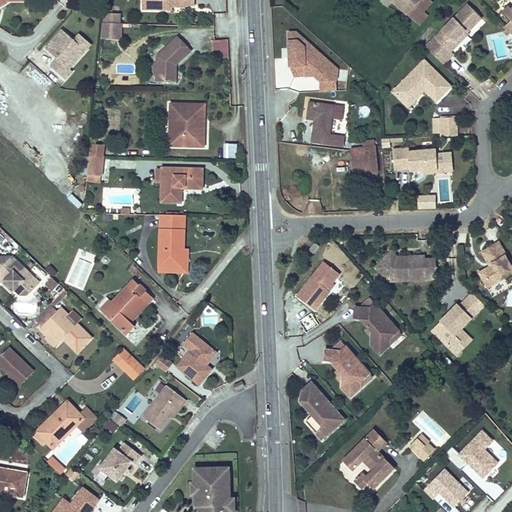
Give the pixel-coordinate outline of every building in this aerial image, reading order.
[(142,0),(143,10),(168,10),(168,7),(173,7),(182,7),(182,6),(195,6),(195,0),(142,0)] [(430,0),(382,0),(382,1),(387,6),(391,1),(419,25),(428,16),(424,12),(433,2),(430,0)] [(480,19),(466,5),(425,48),(443,65),(453,55),(450,52),(449,51),(458,42),(456,40),(464,32),(466,33),(480,19)] [(507,5),(501,12),(510,20),(511,22),(511,7),(511,9),(507,5)] [(104,14),(103,23),(119,24),(119,15),(104,14)] [(119,24),(103,23),(102,39),(121,39),(121,24),(119,24)] [(511,29),(506,24),(503,26),(505,28),(510,33),(511,35),(511,29)] [(510,33),(505,28),(501,32),(506,37),(510,33)] [(75,42),(63,32),(46,50),(55,58),(57,56),(60,59),(58,61),(52,69),(66,81),(73,73),(70,71),(86,52),(75,42)] [(449,51),(450,52),(467,34),(466,33),(464,32),(456,40),(458,42),(449,51)] [(320,92),(336,92),(338,70),(310,45),(297,33),(288,33),(289,71),(297,78),(313,78),(319,84),(320,92)] [(91,47),(80,37),(75,42),(86,52),(91,47)] [(191,51),(177,37),(156,57),(156,62),(160,65),(160,72),(156,76),(156,82),(175,83),(176,65),(191,51)] [(230,58),(229,38),(216,38),(212,38),(213,58),(230,58)] [(438,100),(452,86),(424,59),(392,92),(406,105),(424,87),(438,100)] [(438,100),(424,87),(406,105),(408,108),(424,91),(435,103),(438,100)] [(343,106),(333,105),(309,102),(307,119),(314,119),(313,134),(321,136),(320,144),(328,145),(329,135),(332,117),(341,119),(343,106)] [(204,122),(204,105),(171,104),(170,121),(173,121),(173,136),(180,137),(180,146),(203,146),(204,137),(199,136),(199,126),(197,126),(197,122),(204,122)] [(441,137),(458,136),(457,117),(440,118),(441,137)] [(170,146),(180,146),(180,137),(173,136),(173,121),(170,121),(170,146)] [(313,134),(311,142),(320,144),(321,136),(313,134)] [(329,135),(328,145),(343,146),(344,137),(329,135)] [(370,147),(352,149),(354,174),(373,173),(370,147)] [(436,149),(409,151),(409,148),(392,150),(394,170),(410,169),(410,172),(423,171),(438,170),(437,154),(436,149)] [(445,172),(444,153),(437,154),(438,170),(423,171),(423,174),(445,172)] [(78,174),(88,175),(88,174),(90,157),(80,156),(78,174)] [(90,157),(88,174),(102,176),(104,156),(90,156),(90,157)] [(162,168),(161,202),(181,203),(181,187),(202,188),(203,169),(162,168)] [(77,208),(83,203),(72,192),(67,197),(77,208)] [(435,197),(418,198),(418,211),(436,210),(435,197)] [(161,216),(159,267),(179,268),(180,249),(183,249),(184,216),(161,216)] [(508,255),(500,241),(484,250),(493,264),(490,266),(481,271),(486,278),(483,279),(488,288),(511,274),(511,264),(507,255),(508,255)] [(314,253),(319,246),(314,243),(309,250),(314,253)] [(179,268),(159,267),(159,271),(186,272),(187,249),(183,249),(180,249),(179,268)] [(490,266),(493,264),(484,250),(482,251),(490,266)] [(426,259),(426,256),(402,257),(402,260),(399,260),(399,257),(392,251),(379,265),(386,271),(393,271),(394,281),(438,279),(437,259),(426,259)] [(40,284),(13,257),(0,257),(0,274),(17,290),(22,295),(29,295),(40,284)] [(324,262),(296,295),(314,310),(329,291),(326,289),(339,274),(324,262)] [(393,271),(386,271),(379,265),(376,268),(391,281),(394,281),(393,271)] [(17,290),(0,274),(0,278),(14,292),(17,290)] [(52,290),(59,281),(51,275),(44,284),(52,290)] [(110,305),(107,303),(101,309),(127,335),(135,326),(131,322),(127,319),(144,301),(147,305),(153,298),(134,279),(113,302),(110,305)] [(473,293),(467,299),(479,312),(486,305),(473,293)] [(370,299),(360,308),(369,309),(374,304),(370,299)] [(463,329),(479,312),(467,299),(461,306),(459,304),(453,310),(455,311),(452,314),(451,312),(441,321),(444,324),(436,333),(454,350),(462,341),(456,335),(463,329)] [(127,319),(131,322),(147,305),(144,301),(127,319)] [(51,303),(36,319),(43,326),(58,310),(51,303)] [(354,307),(352,318),(360,319),(371,332),(371,345),(379,355),(389,346),(390,339),(398,331),(374,304),(369,309),(360,308),(354,307)] [(58,310),(43,326),(40,329),(47,335),(44,337),(54,348),(63,339),(77,353),(91,338),(78,324),(75,327),(65,317),(68,314),(61,308),(58,310)] [(473,339),(463,329),(456,335),(462,341),(454,350),(458,355),(473,339)] [(390,339),(389,346),(402,335),(398,331),(390,339)] [(191,350),(178,367),(200,385),(213,369),(207,365),(217,353),(193,333),(184,344),(191,350)] [(340,341),(330,349),(339,351),(345,346),(340,341)] [(341,373),(341,387),(350,396),(360,388),(360,381),(369,373),(345,346),(339,351),(330,349),(325,348),(323,360),(330,361),(341,373)] [(35,371),(10,347),(0,357),(0,367),(1,368),(3,367),(11,374),(22,385),(35,371)] [(124,349),(114,360),(133,379),(143,369),(124,349)] [(162,352),(154,362),(167,371),(174,362),(162,352)] [(369,373),(360,381),(360,388),(372,377),(369,373)] [(22,385),(11,374),(9,377),(20,387),(22,385)] [(236,390),(245,386),(243,381),(234,385),(236,390)] [(312,415),(305,421),(315,433),(320,429),(326,435),(344,420),(311,382),(301,391),(299,401),(312,415)] [(187,400),(168,386),(153,404),(143,417),(160,430),(170,417),(168,416),(170,412),(172,414),(178,406),(181,409),(187,400)] [(53,449),(70,433),(84,419),(79,414),(67,401),(36,431),(53,449)] [(173,419),(181,409),(178,406),(172,414),(170,412),(168,416),(170,417),(173,419)] [(84,419),(70,433),(75,439),(96,419),(86,408),(79,414),(84,419)] [(117,412),(112,418),(124,427),(129,421),(117,412)] [(117,426),(108,419),(104,424),(113,431),(117,426)] [(461,468),(469,460),(485,476),(500,461),(487,447),(494,440),(483,428),(475,436),(460,452),(454,446),(447,453),(452,459),(461,468)] [(320,429),(315,433),(322,440),(326,435),(320,429)] [(374,430),(344,461),(353,469),(363,460),(373,470),(367,477),(363,473),(355,481),(362,488),(368,482),(374,488),(394,468),(377,451),(386,442),(374,430)] [(418,438),(426,446),(428,444),(429,442),(421,434),(418,438)] [(410,446),(425,461),(434,451),(428,444),(426,446),(418,438),(410,446)] [(100,468),(118,481),(124,474),(128,469),(132,462),(135,464),(142,456),(125,443),(119,451),(115,449),(100,468)] [(53,454),(47,460),(60,472),(66,466),(53,454)] [(74,480),(80,473),(72,466),(66,473),(74,480)] [(470,491),(447,467),(432,482),(424,489),(434,499),(441,491),(455,505),(470,491)] [(225,468),(195,469),(195,483),(195,485),(198,485),(198,493),(195,493),(195,495),(196,507),(211,507),(210,511),(230,511),(230,499),(230,483),(226,483),(225,470),(225,468)] [(0,493),(23,498),(27,473),(9,470),(9,472),(0,470),(0,493)] [(90,511),(99,500),(84,489),(72,505),(70,504),(63,511),(90,511)] [(63,511),(70,504),(64,499),(54,511),(63,511)]
